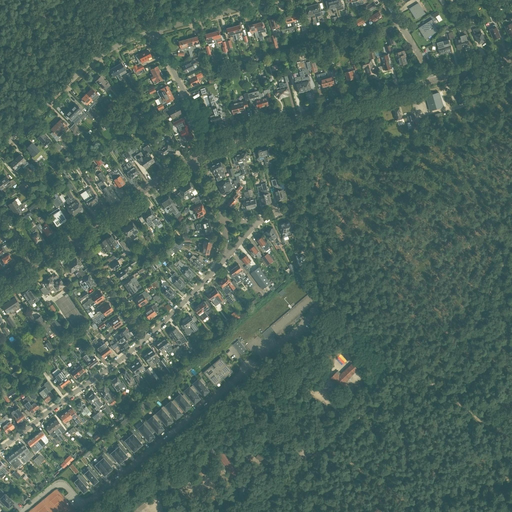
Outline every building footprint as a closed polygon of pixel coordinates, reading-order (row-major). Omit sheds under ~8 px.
[(337,13),(333,0),(331,0),(326,1),(329,9),(333,8),(334,14),(337,13)] [(333,0),(337,13),(339,12),(338,7),(342,6),(340,0),(333,0)] [(317,23),(319,22),(318,17),(322,15),(319,4),(312,5),(317,23)] [(416,19),(424,14),(422,10),(418,4),(410,9),(416,19)] [(317,23),(312,5),(305,7),(307,15),(308,18),(312,16),(314,21),(313,22),(314,26),(315,26),(316,29),(318,28),(317,23)] [(293,20),(295,26),(302,25),(298,12),(292,14),(293,20)] [(381,15),(380,14),(379,12),(369,18),(370,20),(373,19),(375,22),(382,17),(382,16),(381,15)] [(292,27),(295,26),(293,20),(292,14),(285,16),(285,19),(283,20),(285,29),(292,27)] [(367,20),(365,16),(356,21),(358,25),(367,20)] [(277,18),(270,20),(273,32),(277,31),(276,30),(280,29),(277,18)] [(430,21),(419,28),(425,38),(437,31),(431,22),(432,22),(431,20),(430,21)] [(506,20),(502,22),(503,24),(504,28),(505,27),(509,35),(511,33),(511,24),(509,20),(507,21),(506,20)] [(264,28),(262,22),(256,24),(259,37),(263,36),(262,32),(266,31),(265,28),(264,28)] [(259,37),(256,24),(249,26),(251,32),(254,31),(256,38),(259,37)] [(493,39),(500,36),(495,24),(488,27),(493,39)] [(237,39),(240,38),(239,33),(242,32),(240,25),(234,27),(237,39)] [(237,39),(234,27),(227,29),(229,35),(233,34),(233,37),(234,37),(235,40),(237,39)] [(479,44),(485,41),(479,27),(473,29),(479,44)] [(219,31),(212,32),(214,40),(215,42),(216,48),(219,48),(218,42),(222,41),(219,31)] [(212,32),(206,34),(208,44),(215,42),(214,40),(212,32)] [(466,37),(466,35),(460,36),(461,38),(463,48),(469,46),(467,37),(466,37)] [(193,56),(191,49),(195,48),(194,45),(199,43),(198,36),(186,40),(189,50),(189,51),(191,58),(193,56)] [(458,50),(463,48),(461,38),(455,40),(458,50)] [(189,50),(186,40),(179,41),(181,50),(184,49),(185,51),(189,50)] [(448,40),(442,41),(443,43),(446,53),(452,51),(448,40)] [(443,43),(442,41),(437,43),(440,55),(446,53),(443,43)] [(151,56),(148,50),(141,54),(141,53),(135,56),(139,63),(141,62),(142,63),(148,59),(148,58),(151,56)] [(400,51),(394,53),(395,58),(396,58),(397,61),(399,61),(400,65),(401,65),(402,66),(403,65),(404,64),(407,63),(405,58),(406,58),(404,51),(400,52),(400,51)] [(382,66),(383,70),(385,70),(386,70),(386,71),(389,70),(389,69),(391,68),(389,61),(390,60),(388,54),(384,56),(382,57),(383,63),(384,66),(382,66)] [(314,58),(309,59),(312,71),(317,70),(315,63),(314,58)] [(375,70),(372,60),(361,63),(363,67),(366,66),(369,75),(374,73),(374,70),(375,70)] [(186,73),(195,68),(198,67),(194,61),(183,66),(186,73)] [(121,63),(115,66),(120,76),(121,76),(120,75),(126,72),(121,63)] [(348,80),(355,78),(353,71),(357,69),(356,64),(353,65),(353,67),(345,69),(348,80)] [(137,68),(136,65),(132,67),(135,73),(144,68),(142,65),(137,68)] [(120,76),(115,66),(109,70),(113,77),(113,76),(116,75),(120,80),(122,79),(121,76),(120,76)] [(151,77),(160,73),(157,66),(150,70),(152,73),(150,75),(151,77)] [(325,72),(317,75),(319,82),(321,81),(323,87),(328,85),(326,77),(326,76),(325,72)] [(154,84),(158,83),(158,82),(163,79),(160,73),(151,77),(154,84)] [(203,77),(203,76),(202,74),(197,76),(190,80),(193,86),(200,83),(198,79),(203,77)] [(327,76),(326,76),(326,77),(328,85),(335,84),(332,75),(327,76)] [(104,91),(110,85),(107,83),(100,76),(95,81),(104,91)] [(305,91),(302,83),(302,81),(301,77),(296,79),(296,81),(295,81),(296,83),(299,93),(305,91)] [(311,89),(309,81),(308,79),(305,80),(305,81),(302,81),(302,83),(305,91),(311,89)] [(281,87),(283,97),(287,96),(287,93),(289,92),(286,83),(283,84),(283,86),(281,87)] [(163,96),(170,92),(167,86),(160,89),(163,96)] [(202,96),(208,94),(206,86),(199,88),(202,96)] [(277,88),(276,86),(274,87),(275,91),(276,95),(278,95),(279,98),(283,97),(281,87),(277,88)] [(91,89),(86,94),(95,103),(96,104),(98,102),(96,100),(99,97),(91,89)] [(162,104),(165,103),(173,98),(170,92),(163,96),(157,99),(160,104),(162,103),(162,104)] [(244,102),(238,103),(240,112),(246,111),(245,108),(248,108),(247,100),(250,100),(248,94),(248,93),(244,94),(246,100),(244,101),(244,102)] [(253,95),(252,93),(249,94),(248,93),(248,94),(250,100),(251,103),(255,102),(255,101),(256,101),(258,108),(263,107),(260,93),(257,94),(255,94),(256,95),(253,95)] [(264,99),(263,93),(260,93),(263,107),(269,105),(267,98),(264,99)] [(86,94),(81,99),(82,100),(81,102),(88,109),(90,107),(91,107),(95,103),(86,94)] [(108,104),(109,102),(107,99),(103,95),(101,97),(108,104)] [(217,111),(216,107),(213,98),(212,95),(209,96),(210,99),(212,106),(213,109),(214,111),(217,122),(223,120),(222,117),(224,116),(222,111),(221,110),(217,111)] [(430,110),(443,107),(440,97),(430,100),(431,104),(428,105),(430,110)] [(238,103),(237,99),(233,100),(234,102),(235,104),(231,105),(233,114),(240,112),(238,103)] [(76,104),(71,109),(81,119),(86,114),(81,110),(76,104)] [(181,113),(178,106),(168,111),(167,108),(162,111),(166,117),(170,115),(172,118),(181,113)] [(212,124),(217,122),(214,111),(213,109),(212,106),(209,107),(212,115),(210,116),(212,124)] [(95,118),(97,116),(90,108),(88,110),(95,118)] [(397,120),(402,119),(399,108),(394,110),(397,120)] [(71,109),(66,114),(76,124),(81,119),(71,109)] [(93,120),(95,118),(88,110),(85,113),(93,120)] [(113,117),(102,124),(106,130),(117,123),(113,117)] [(190,129),(185,121),(186,121),(184,118),(173,123),(175,126),(177,125),(180,131),(182,137),(182,138),(183,141),(184,141),(187,140),(193,137),(189,129),(190,129)] [(60,120),(55,124),(64,133),(69,128),(60,120)] [(50,129),(56,135),(59,138),(63,133),(64,133),(55,124),(50,129)] [(80,133),(82,132),(74,124),(72,126),(79,133),(80,133)] [(146,139),(150,138),(148,135),(149,135),(143,124),(140,126),(146,139)] [(76,136),(79,133),(72,126),(70,128),(74,132),(73,133),(76,136)] [(44,147),(51,140),(45,134),(44,135),(42,133),(37,138),(42,143),(41,144),(44,147)] [(161,144),(167,153),(172,150),(169,145),(173,143),(169,138),(164,141),(165,144),(162,146),(161,144)] [(59,151),(62,148),(56,142),(54,145),(59,151)] [(33,156),(39,151),(32,143),(27,148),(30,150),(28,151),(33,156)] [(116,148),(113,144),(106,149),(109,153),(114,150),(116,148)] [(167,153),(161,144),(158,146),(157,145),(155,146),(161,156),(167,153)] [(147,145),(143,148),(145,151),(146,153),(145,154),(146,156),(144,157),(150,165),(152,164),(152,163),(154,161),(149,154),(152,152),(147,145)] [(263,149),(256,150),(258,158),(258,160),(260,161),(264,159),(267,169),(270,168),(265,148),(264,147),(262,147),(263,149)] [(266,147),(264,147),(265,148),(270,168),(273,167),(271,159),(273,158),(274,157),(273,155),(272,154),(270,147),(266,148),(266,147)] [(147,167),(150,165),(144,157),(141,152),(134,157),(136,160),(138,159),(140,161),(144,168),(146,167),(147,167)] [(247,156),(246,152),(241,154),(245,169),(244,169),(245,173),(245,174),(250,173),(248,165),(247,165),(246,161),(251,160),(249,155),(247,156)] [(237,154),(236,155),(236,158),(234,159),(234,160),(235,165),(236,165),(240,164),(243,175),(245,174),(245,173),(244,169),(245,169),(241,154),(239,155),(238,154),(237,154)] [(20,155),(15,159),(21,166),(22,167),(25,170),(29,166),(31,169),(30,169),(33,172),(36,169),(34,167),(34,166),(31,163),(30,165),(27,162),(25,160),(20,155)] [(99,166),(103,163),(98,156),(94,159),(99,166)] [(21,166),(15,159),(10,164),(15,170),(14,171),(16,173),(20,169),(22,167),(21,166)] [(223,178),(226,177),(224,174),(222,169),(224,168),(224,167),(223,166),(222,165),(220,161),(217,163),(216,164),(223,178)] [(133,166),(130,162),(126,164),(126,163),(125,163),(134,176),(139,173),(134,167),(133,167),(132,166),(133,166)] [(130,179),(134,176),(125,163),(123,165),(128,171),(126,172),(130,179)] [(223,178),(216,164),(214,165),(211,166),(213,170),(212,171),(213,172),(214,173),(216,172),(218,176),(216,177),(218,181),(223,178)] [(106,179),(101,172),(102,171),(98,166),(93,169),(96,175),(97,175),(102,182),(101,183),(100,182),(97,184),(101,190),(102,190),(106,196),(111,193),(103,182),(106,179)] [(114,174),(121,185),(125,183),(124,182),(126,180),(118,168),(112,171),(114,174)] [(121,185),(114,174),(112,171),(108,174),(115,183),(114,184),(115,186),(116,185),(118,188),(121,185)] [(279,195),(281,200),(282,200),(283,200),(284,200),(285,199),(283,189),(281,190),(277,175),(275,176),(276,179),(276,180),(276,182),(277,184),(277,187),(278,189),(279,195)] [(9,182),(8,179),(6,177),(0,180),(6,189),(14,183),(12,180),(9,182)] [(278,201),(280,201),(281,200),(279,195),(278,189),(277,187),(277,184),(276,182),(276,180),(276,179),(271,180),(273,188),(275,188),(276,191),(274,192),(277,201),(278,201)] [(219,185),(218,185),(219,188),(220,188),(221,189),(220,189),(220,190),(232,184),(230,181),(226,183),(225,181),(219,185)] [(30,189),(25,182),(20,185),(23,190),(26,188),(27,190),(28,189),(28,190),(30,189)] [(186,185),(184,186),(193,199),(195,202),(200,199),(198,196),(195,198),(194,196),(194,195),(191,191),(195,189),(190,182),(189,183),(188,183),(186,184),(186,185)] [(232,184),(220,190),(220,191),(220,190),(221,191),(221,190),(222,192),(221,192),(222,195),(223,194),(230,191),(229,189),(233,188),(236,190),(238,187),(235,183),(234,183),(232,184)] [(267,204),(268,204),(270,204),(271,203),(266,183),(261,184),(262,186),(267,204)] [(181,191),(177,194),(180,199),(182,199),(184,198),(184,196),(186,195),(189,198),(191,201),(193,199),(184,186),(182,187),(181,187),(180,188),(180,189),(179,189),(181,191)] [(264,205),(266,205),(266,204),(267,204),(262,186),(257,187),(259,193),(258,193),(259,197),(260,196),(262,205),(264,205)] [(95,195),(90,188),(86,191),(87,194),(88,194),(95,204),(98,202),(97,199),(98,199),(95,195)] [(251,189),(248,190),(248,192),(249,196),(252,208),(254,207),(254,208),(257,207),(257,206),(255,199),(254,200),(252,195),(251,189)] [(17,194),(15,191),(10,194),(9,193),(7,195),(10,199),(17,194)] [(69,191),(66,192),(69,197),(70,199),(71,198),(80,212),(81,213),(83,212),(83,211),(83,210),(77,201),(76,202),(69,191)] [(236,206),(234,205),(238,201),(235,199),(236,198),(237,199),(238,197),(238,196),(239,195),(236,193),(227,203),(229,205),(229,206),(231,207),(232,207),(234,208),(236,206)] [(91,207),(95,204),(88,194),(87,194),(83,197),(86,201),(85,201),(88,205),(89,204),(91,207)] [(70,199),(69,197),(66,199),(68,202),(67,203),(69,206),(66,208),(73,217),(74,217),(75,217),(77,216),(76,215),(80,212),(71,198),(70,199)] [(164,199),(164,200),(172,212),(174,215),(177,218),(181,214),(180,212),(177,213),(171,204),(173,203),(168,197),(166,198),(165,199),(164,199)] [(11,211),(21,204),(17,198),(8,204),(11,208),(10,209),(11,211)] [(56,208),(60,205),(56,198),(52,201),(56,208)] [(162,201),(160,203),(164,209),(166,208),(169,214),(172,212),(164,200),(163,200),(162,201)] [(30,212),(38,206),(36,203),(28,208),(30,212)] [(23,212),(26,211),(25,210),(21,204),(11,211),(13,213),(14,213),(16,216),(23,212),(23,211),(23,212)] [(194,209),(192,210),(193,214),(194,214),(204,209),(203,206),(202,204),(193,207),(194,209)] [(58,208),(48,215),(57,227),(67,220),(58,208)] [(156,221),(153,217),(155,216),(150,209),(146,212),(156,227),(161,223),(159,219),(156,221)] [(193,214),(191,215),(193,219),(197,217),(198,219),(204,217),(203,215),(206,214),(206,213),(205,211),(204,209),(194,214),(193,214)] [(146,212),(141,215),(146,222),(145,222),(148,227),(151,225),(154,228),(156,227),(146,212)] [(44,213),(40,215),(45,222),(48,220),(44,213)] [(32,220),(28,222),(32,228),(30,229),(34,235),(31,237),(33,240),(34,239),(36,243),(37,242),(38,242),(40,241),(40,240),(41,239),(35,231),(35,230),(38,228),(36,225),(32,220)] [(197,224),(196,226),(197,230),(210,227),(210,224),(210,221),(209,221),(208,221),(197,224)] [(289,222),(288,221),(286,222),(286,223),(285,223),(289,236),(293,235),(292,233),(295,232),(294,230),(296,230),(295,227),(293,227),(292,221),(289,222)] [(48,225),(47,223),(44,225),(45,227),(42,229),(47,236),(53,232),(48,225)] [(130,224),(127,226),(130,230),(133,234),(134,235),(139,232),(137,229),(138,229),(135,225),(134,226),(132,223),(131,223),(129,224),(130,224)] [(283,224),(282,223),(280,224),(280,225),(279,225),(280,228),(283,237),(289,236),(285,223),(283,224)] [(123,229),(122,229),(125,232),(123,233),(126,237),(129,234),(130,235),(133,234),(130,230),(127,226),(125,227),(123,228),(123,229)] [(270,230),(269,230),(277,243),(279,242),(280,242),(278,238),(278,237),(273,228),(272,228),(271,228),(270,229),(270,230)] [(266,232),(265,232),(270,241),(271,240),(275,246),(277,245),(277,243),(269,230),(268,231),(268,230),(266,231),(266,232)] [(114,240),(111,236),(108,238),(108,237),(105,239),(111,248),(117,244),(116,244),(118,243),(115,239),(114,240)] [(258,240),(257,240),(261,247),(264,251),(265,250),(266,251),(270,249),(269,248),(269,247),(269,246),(270,245),(267,241),(266,242),(262,237),(260,238),(259,238),(258,239),(258,240)] [(104,252),(111,248),(105,239),(101,241),(102,242),(99,244),(102,248),(100,249),(103,253),(104,252)] [(126,251),(129,249),(123,240),(120,242),(126,251)] [(210,248),(199,246),(198,252),(201,253),(201,252),(209,254),(210,254),(210,251),(209,251),(210,248)] [(250,249),(249,249),(256,257),(258,256),(259,257),(262,256),(254,246),(252,247),(251,247),(250,248),(250,249)] [(1,258),(0,259),(0,261),(2,265),(5,263),(5,264),(5,263),(6,264),(8,263),(8,261),(12,259),(8,254),(1,258)] [(191,254),(190,256),(202,266),(203,266),(205,264),(204,263),(205,263),(197,257),(196,258),(191,254)] [(273,261),(268,254),(265,256),(270,263),(273,261)] [(162,255),(158,258),(162,263),(166,260),(162,255)] [(244,257),(242,258),(247,265),(244,267),(249,273),(251,271),(249,269),(250,269),(249,268),(252,267),(249,263),(251,261),(246,255),(245,255),(243,256),(244,257)] [(299,258),(297,255),(296,256),(298,261),(299,263),(298,264),(301,267),(309,260),(306,257),(305,258),(302,255),(299,258)] [(202,266),(190,256),(188,258),(190,260),(189,261),(192,263),(199,270),(200,269),(202,267),(202,266)] [(268,265),(270,264),(270,263),(265,256),(262,258),(268,265)] [(113,270),(114,269),(114,270),(121,265),(119,263),(123,260),(121,258),(111,265),(112,267),(111,268),(113,270)] [(73,261),(71,262),(77,270),(82,277),(87,273),(85,270),(83,272),(80,266),(82,265),(79,261),(78,262),(76,259),(75,259),(73,260),(73,261)] [(179,260),(177,262),(192,277),(193,276),(193,277),(195,275),(195,274),(188,267),(185,264),(184,265),(179,260)] [(77,270),(71,262),(69,263),(68,263),(67,264),(67,265),(66,265),(69,269),(67,269),(70,273),(73,271),(79,279),(82,277),(77,270)] [(177,262),(176,262),(174,264),(176,267),(179,270),(189,280),(190,279),(191,280),(192,278),(192,277),(177,262)] [(239,264),(238,264),(235,266),(236,266),(234,267),(242,278),(245,276),(241,271),(243,270),(239,264)] [(117,275),(119,277),(118,277),(120,280),(120,279),(121,279),(127,275),(126,273),(130,270),(128,267),(117,275)] [(242,278),(234,267),(233,268),(230,269),(231,270),(230,270),(233,274),(231,275),(238,284),(244,280),(242,278)] [(264,274),(262,271),(259,267),(251,273),(263,289),(271,283),(264,274)] [(171,276),(169,272),(166,274),(169,278),(174,282),(173,283),(180,290),(180,289),(181,290),(182,288),(182,287),(183,287),(171,276)] [(173,274),(171,276),(183,287),(183,286),(184,287),(185,285),(185,284),(186,284),(179,277),(177,276),(178,275),(175,272),(173,274)] [(41,290),(45,296),(50,293),(51,294),(54,291),(55,292),(64,285),(60,279),(59,279),(56,275),(51,279),(50,277),(49,278),(49,277),(48,277),(47,278),(47,279),(43,282),(44,282),(41,284),(44,288),(41,290)] [(84,282),(80,284),(82,287),(92,280),(91,278),(91,277),(90,276),(89,276),(89,275),(83,280),(84,282)] [(224,278),(223,279),(231,290),(232,291),(236,288),(238,291),(240,289),(234,280),(231,282),(227,276),(226,276),(224,277),(224,278)] [(251,288),(255,285),(248,277),(246,278),(244,280),(251,288)] [(262,334),(271,327),(277,334),(284,327),(285,328),(305,311),(304,311),(314,302),(308,295),(309,294),(296,278),(196,363),(201,369),(213,358),(214,357),(238,337),(243,342),(258,329),(262,334)] [(231,290),(223,279),(221,280),(219,281),(219,282),(223,288),(222,289),(226,295),(232,291),(231,290)] [(82,287),(81,288),(82,289),(83,288),(84,290),(88,287),(89,289),(95,284),(95,283),(94,282),(93,282),(92,280),(82,287)] [(124,285),(125,288),(126,287),(127,289),(138,282),(136,280),(132,282),(131,280),(124,284),(124,285)] [(155,291),(159,288),(157,280),(151,284),(155,291)] [(138,282),(127,289),(129,291),(128,292),(130,294),(131,294),(141,287),(138,282)] [(164,284),(163,284),(161,286),(164,288),(173,297),(173,296),(174,297),(176,295),(175,294),(176,294),(169,287),(165,283),(164,284)] [(164,288),(162,290),(163,293),(164,294),(163,294),(165,296),(166,296),(170,300),(170,299),(171,300),(173,298),(172,297),(173,297),(164,288)] [(213,291),(212,292),(220,303),(224,300),(222,297),(223,296),(220,291),(218,292),(216,289),(215,289),(213,290),(213,291)] [(27,301),(28,301),(31,305),(41,298),(39,296),(37,297),(33,292),(32,292),(31,291),(30,292),(28,290),(26,291),(25,291),(24,292),(23,293),(26,297),(25,298),(27,301)] [(92,298),(82,305),(84,307),(102,295),(102,294),(101,291),(100,292),(100,291),(92,297),(92,298)] [(82,300),(88,295),(86,292),(78,297),(80,300),(82,299),(82,300)] [(135,300),(135,301),(137,304),(137,303),(149,295),(147,292),(143,295),(135,300)] [(220,303),(212,292),(210,293),(208,294),(208,295),(212,301),(214,300),(217,304),(220,303)] [(102,295),(84,307),(88,313),(92,310),(90,307),(96,303),(96,304),(104,298),(104,297),(105,297),(103,295),(102,295)] [(137,303),(137,304),(139,307),(139,306),(140,307),(147,301),(151,298),(149,295),(137,303)] [(19,304),(15,297),(8,301),(15,311),(22,307),(20,304),(19,304)] [(15,311),(8,301),(2,305),(7,313),(9,311),(11,314),(15,311)] [(201,303),(199,305),(206,314),(211,310),(209,307),(211,306),(208,303),(207,304),(204,301),(203,301),(201,302),(201,303)] [(52,305),(50,302),(49,302),(48,302),(47,302),(47,303),(47,304),(47,305),(49,307),(48,307),(52,313),(56,310),(52,304),(52,305)] [(101,310),(90,318),(92,320),(94,319),(98,316),(111,307),(110,306),(111,306),(110,304),(109,304),(108,304),(100,309),(101,310)] [(144,313),(143,313),(145,316),(146,315),(156,308),(157,307),(155,304),(152,307),(151,306),(144,312),(144,313)] [(208,316),(206,314),(199,305),(198,306),(197,306),(195,307),(195,308),(194,308),(199,314),(198,315),(202,320),(208,316)] [(98,316),(94,319),(96,321),(105,315),(105,316),(113,310),(113,309),(112,307),(111,307),(98,316)] [(146,315),(145,316),(147,319),(148,319),(149,319),(149,320),(153,317),(153,316),(156,314),(156,313),(158,311),(156,308),(146,315)] [(237,312),(231,316),(235,320),(240,316),(237,312)] [(32,323),(35,320),(31,313),(27,316),(32,323)] [(187,318),(185,319),(193,328),(194,330),(198,327),(194,322),(196,320),(194,317),(192,318),(190,316),(189,315),(187,317),(187,318)] [(11,328),(15,325),(9,316),(5,319),(11,328)] [(47,336),(52,332),(41,316),(35,319),(35,320),(47,336)] [(107,325),(106,326),(108,328),(120,320),(120,319),(118,317),(117,317),(116,316),(112,320),(106,324),(107,325)] [(66,330),(58,318),(56,319),(50,323),(59,335),(66,330)] [(120,320),(108,328),(110,331),(114,328),(114,329),(122,323),(123,322),(120,319),(120,320)] [(183,319),(181,321),(181,322),(183,325),(181,327),(183,329),(184,329),(184,330),(186,333),(187,334),(190,332),(192,333),(195,331),(194,330),(193,328),(185,319),(184,320),(183,319)] [(7,336),(10,333),(5,326),(2,328),(7,336)] [(83,336),(90,331),(86,326),(80,331),(83,336)] [(173,330),(172,331),(181,344),(184,342),(188,348),(192,346),(187,339),(187,340),(183,334),(181,336),(176,328),(175,329),(174,328),(173,329),(173,330)] [(119,335),(115,338),(117,341),(128,333),(126,329),(125,330),(125,329),(121,331),(122,332),(118,334),(119,335)] [(169,333),(174,341),(175,340),(179,345),(181,344),(172,331),(171,331),(169,332),(169,333)] [(111,345),(114,349),(117,347),(116,347),(119,345),(118,344),(123,341),(124,342),(129,338),(128,338),(131,336),(130,336),(131,336),(129,333),(128,333),(117,341),(114,343),(111,345)] [(162,339),(160,341),(160,342),(167,351),(168,352),(169,353),(173,351),(175,354),(178,352),(175,348),(172,349),(165,339),(163,340),(162,339)] [(97,340),(94,342),(98,348),(96,349),(103,358),(104,357),(104,358),(106,356),(108,355),(100,344),(99,343),(97,340)] [(233,345),(242,355),(247,350),(238,340),(233,345)] [(102,341),(99,343),(100,344),(108,355),(109,353),(109,354),(112,352),(111,352),(112,351),(107,345),(105,347),(103,344),(102,341)] [(160,342),(160,341),(158,343),(158,344),(156,345),(163,356),(166,354),(165,352),(167,351),(160,342)] [(82,348),(79,350),(82,355),(81,356),(84,359),(84,360),(90,368),(91,367),(91,368),(93,366),(94,365),(86,354),(82,348)] [(75,360),(78,357),(72,350),(69,352),(75,360)] [(150,351),(147,352),(152,360),(155,363),(160,360),(152,350),(151,351),(150,351)] [(145,355),(143,356),(151,368),(155,365),(152,360),(147,352),(145,354),(145,355)] [(88,353),(86,354),(94,365),(96,363),(96,364),(98,362),(98,361),(94,355),(92,357),(88,353)] [(214,368),(212,366),(205,372),(215,384),(222,378),(221,377),(223,375),(225,376),(231,371),(221,358),(214,364),(216,366),(214,368)] [(72,359),(69,361),(73,365),(76,369),(80,374),(82,373),(83,373),(85,372),(84,371),(85,371),(80,365),(78,367),(72,359)] [(168,373),(171,371),(163,359),(160,361),(168,373)] [(135,364),(140,371),(142,374),(146,371),(145,370),(139,360),(137,362),(137,361),(135,362),(135,363),(135,364)] [(336,373),(330,378),(342,391),(348,385),(345,382),(358,369),(352,363),(341,374),(338,370),(336,373)] [(132,366),(130,367),(135,375),(136,374),(137,376),(134,378),(138,383),(141,380),(138,377),(140,376),(138,373),(140,371),(135,364),(134,364),(133,364),(132,365),(132,366)] [(73,370),(71,372),(76,378),(76,377),(77,378),(79,376),(78,376),(80,374),(76,369),(73,365),(71,367),(73,370)] [(58,368),(56,370),(58,372),(57,372),(66,385),(68,384),(70,382),(70,381),(65,375),(64,375),(61,371),(60,372),(58,368)] [(151,379),(154,377),(153,375),(150,371),(148,368),(145,370),(146,371),(151,379)] [(56,370),(52,372),(59,381),(57,382),(62,388),(63,387),(63,388),(65,386),(66,385),(57,372),(58,372),(56,370)] [(132,379),(125,370),(121,373),(126,379),(126,380),(130,386),(135,383),(132,379)] [(117,376),(113,379),(121,388),(122,391),(127,387),(123,382),(121,383),(117,376)] [(204,386),(207,384),(202,378),(199,380),(199,379),(194,384),(204,395),(205,395),(209,392),(208,392),(209,391),(204,386)] [(121,388),(113,379),(110,381),(114,387),(117,391),(121,388)] [(45,384),(41,387),(43,390),(43,389),(50,399),(52,398),(53,398),(54,397),(50,391),(53,388),(47,381),(44,384),(45,384)] [(38,384),(35,386),(43,395),(42,396),(47,402),(48,402),(49,401),(49,400),(50,399),(43,389),(43,390),(41,387),(38,384)] [(107,387),(105,385),(102,387),(110,398),(113,396),(108,389),(108,388),(107,387)] [(190,387),(185,391),(195,403),(195,402),(196,403),(200,399),(199,399),(200,399),(195,393),(198,391),(193,385),(190,387)] [(112,400),(110,398),(102,387),(98,389),(107,401),(108,400),(112,405),(114,403),(112,400)] [(103,405),(93,392),(90,395),(97,404),(101,407),(102,406),(103,406),(102,407),(104,410),(105,409),(109,414),(112,412),(105,403),(103,405)] [(182,396),(181,394),(175,399),(186,411),(189,408),(188,408),(191,406),(188,403),(191,401),(184,394),(182,396)] [(97,404),(90,395),(87,398),(91,404),(93,403),(95,406),(94,407),(97,411),(101,407),(97,404)] [(28,396),(26,398),(36,411),(37,410),(38,410),(39,409),(39,408),(34,402),(34,403),(28,396)] [(26,398),(22,400),(25,404),(23,405),(26,409),(27,408),(32,414),(32,413),(33,413),(34,413),(34,412),(36,411),(26,398)] [(171,402),(171,401),(166,406),(177,418),(177,417),(178,418),(181,415),(181,414),(182,414),(177,408),(179,406),(174,400),(171,402)] [(78,404),(77,405),(82,411),(84,410),(87,413),(90,411),(83,403),(83,404),(81,402),(80,402),(79,402),(78,403),(78,404)] [(145,408),(144,408),(145,407),(143,404),(142,405),(141,404),(136,409),(140,413),(145,408)] [(162,409),(157,413),(167,426),(168,425),(172,422),(173,421),(168,415),(170,413),(164,406),(161,408),(162,409)] [(77,423),(80,421),(81,420),(71,407),(67,410),(77,423)] [(18,408),(14,410),(14,411),(22,421),(24,420),(26,419),(26,418),(26,417),(25,415),(24,416),(18,408)] [(13,409),(10,411),(15,417),(14,418),(19,424),(20,424),(21,423),(21,422),(22,421),(14,411),(14,410),(13,409)] [(77,423),(67,410),(64,413),(69,420),(71,419),(75,425),(77,423)] [(99,416),(96,412),(91,416),(95,420),(97,422),(102,418),(100,415),(99,416)] [(70,425),(67,421),(69,420),(64,413),(60,416),(65,423),(68,427),(70,425)] [(160,420),(155,414),(152,416),(153,417),(148,421),(158,433),(159,432),(159,433),(163,430),(163,429),(164,429),(158,422),(160,420)] [(5,416),(2,418),(8,426),(11,430),(12,429),(13,429),(14,429),(14,428),(14,427),(14,426),(13,425),(10,421),(9,422),(5,416)] [(9,431),(11,430),(8,426),(2,418),(0,419),(0,422),(3,426),(2,427),(5,430),(5,431),(4,432),(5,433),(6,433),(7,433),(8,433),(9,432),(9,431)] [(62,433),(65,430),(62,426),(62,425),(57,418),(53,421),(62,433)] [(61,440),(63,439),(60,434),(62,433),(53,421),(49,424),(55,433),(61,440)] [(149,441),(150,440),(154,437),(154,436),(149,429),(151,427),(145,421),(143,423),(144,424),(139,428),(149,441)] [(61,440),(55,433),(49,424),(45,427),(53,438),(56,437),(59,441),(61,440)] [(104,436),(108,433),(107,432),(111,429),(110,427),(101,434),(104,436)] [(132,433),(129,436),(139,447),(143,444),(142,444),(143,444),(140,440),(142,439),(134,429),(131,431),(132,433)] [(45,443),(47,441),(50,442),(51,441),(49,438),(48,439),(41,430),(38,433),(45,443)] [(43,447),(46,444),(45,443),(38,433),(34,436),(43,447)] [(97,442),(103,436),(99,433),(93,438),(97,442)] [(39,450),(43,447),(34,436),(31,439),(39,450)] [(124,437),(121,439),(130,450),(132,448),(134,451),(135,451),(138,448),(139,447),(129,436),(126,438),(124,437)] [(39,450),(31,439),(27,442),(32,448),(36,452),(39,450)] [(114,449),(124,460),(128,456),(125,453),(127,451),(120,442),(113,448),(114,449)] [(29,458),(32,455),(29,451),(24,444),(20,447),(25,453),(29,458)] [(26,462),(30,459),(29,458),(25,453),(20,447),(17,450),(26,462),(26,461),(26,462)] [(202,457),(207,453),(206,451),(202,447),(197,451),(202,456),(202,457)] [(120,463),(124,460),(114,449),(111,452),(110,451),(108,453),(115,461),(117,460),(120,463)] [(22,464),(26,462),(17,450),(13,453),(22,464)] [(235,476),(241,471),(224,450),(218,455),(235,476)] [(267,464),(270,459),(259,452),(256,457),(267,464)] [(19,467),(22,464),(13,453),(10,455),(12,459),(15,461),(19,467)] [(103,457),(99,461),(109,472),(113,468),(110,465),(113,463),(104,453),(102,455),(103,457)] [(19,467),(15,461),(12,459),(10,455),(6,458),(11,464),(15,468),(16,467),(18,469),(19,468),(19,467)] [(64,461),(68,465),(74,459),(70,455),(64,461)] [(38,466),(42,462),(37,457),(33,460),(38,466)] [(0,468),(5,474),(8,471),(9,470),(5,466),(0,461),(0,468)] [(109,472),(99,461),(96,464),(94,462),(92,463),(101,474),(102,472),(105,475),(109,472)] [(89,470),(85,473),(94,484),(99,480),(96,477),(98,476),(89,465),(87,467),(89,470)] [(17,479),(20,476),(15,470),(11,474),(17,479)] [(86,485),(88,484),(79,473),(76,476),(78,478),(74,481),(84,492),(88,489),(86,485)] [(6,505),(8,507),(9,508),(13,505),(11,504),(13,502),(11,501),(14,498),(8,492),(6,495),(5,494),(1,498),(0,496),(0,502),(4,507),(6,505)] [(18,499),(24,505),(29,499),(25,495),(24,497),(22,495),(18,499)] [(130,511),(140,511),(146,506),(141,500),(129,510),(130,511)]
